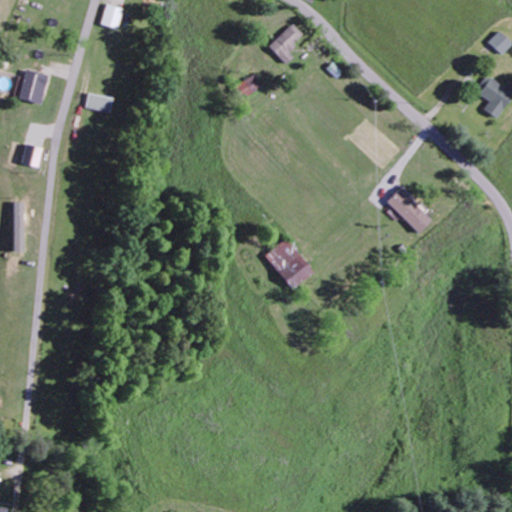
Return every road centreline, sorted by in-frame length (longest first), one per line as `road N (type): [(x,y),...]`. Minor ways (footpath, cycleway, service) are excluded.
road 1 (residential): [(18,511),(58,137),(95,0)]
road 2 (residential): [(511,222),(471,168),(296,0)]
